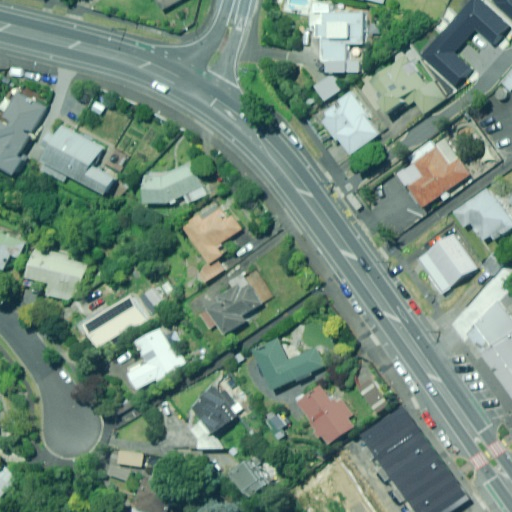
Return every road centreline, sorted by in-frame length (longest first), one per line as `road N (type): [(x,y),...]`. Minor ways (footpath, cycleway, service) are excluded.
road 1 (secondary): [(511,488),(292,176),(196,90)]
road 2 (secondary): [(196,90),(122,57),(0,26)]
road 3 (residential): [(73,435),(31,356),(0,323)]
